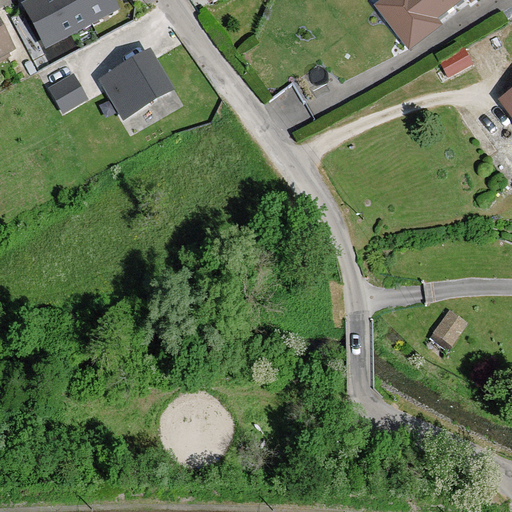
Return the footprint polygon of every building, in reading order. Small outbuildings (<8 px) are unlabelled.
[(105,0),(44,0),(26,11),(45,45),(110,8),(105,0)] [(388,0),(382,5),(407,45),(434,26),(429,19),(458,0),(466,0),(469,3),(472,0),(388,0)] [(0,32),(0,68),(14,62),(0,32)] [(449,74),(478,58),(470,43),(440,59),(449,74)] [(148,60),(107,85),(114,98),(129,90),(140,109),(168,93),(148,60)] [(72,82),(50,94),(62,117),(84,105),(72,82)] [(463,325),(449,315),(435,334),(449,344),(463,325)]
